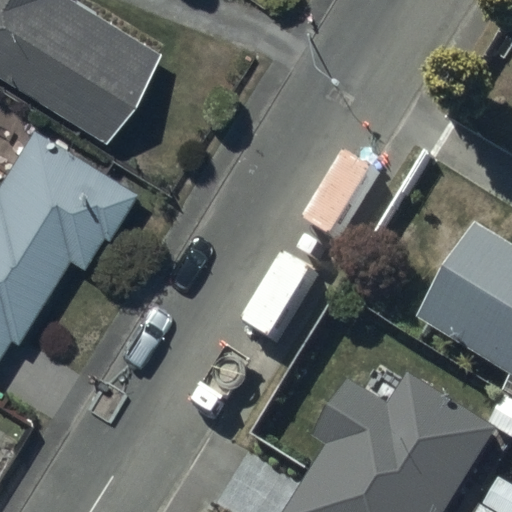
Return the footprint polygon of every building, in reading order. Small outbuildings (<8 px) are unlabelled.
[(0,0),(0,63),(105,129),(161,40),(97,0),(0,0)] [(0,344),(11,327),(18,331),(71,246),(85,254),(104,223),(109,226),(136,183),(34,119),(0,173),(0,344)] [(511,243),(487,228),(428,322),(511,374),(511,243)] [(338,447),(296,511),(455,511),(505,432),(418,379),(400,409),(360,384),(326,439),(338,447)] [(511,511),(511,483),(506,480),(485,511),(511,511)]
